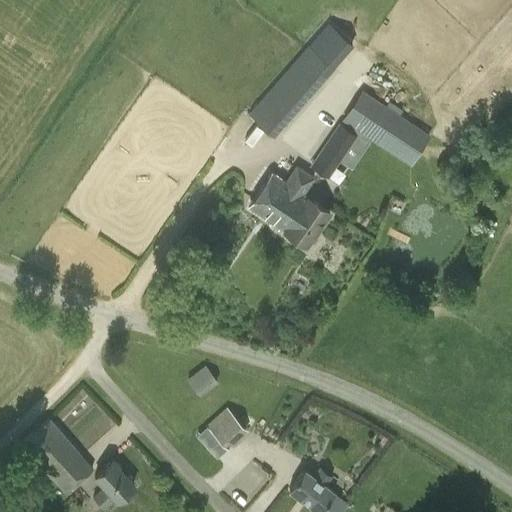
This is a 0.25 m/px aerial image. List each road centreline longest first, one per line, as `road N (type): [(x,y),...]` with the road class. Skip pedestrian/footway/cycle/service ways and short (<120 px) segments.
road 1 (unclassified): [(511,489),(344,388),(105,314)]
road 2 (unclassified): [(227,511),(85,362)]
road 3 (unclassified): [(0,451),(85,362)]
